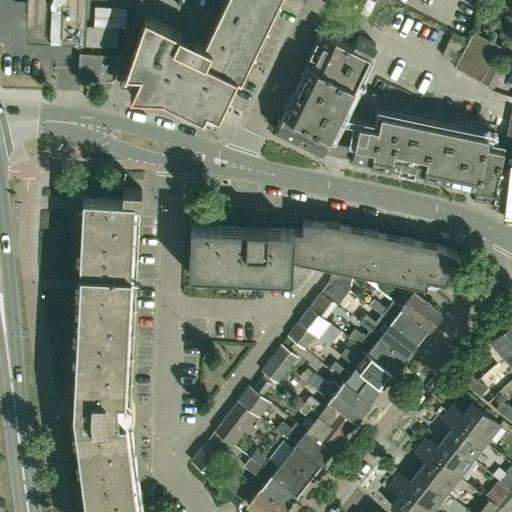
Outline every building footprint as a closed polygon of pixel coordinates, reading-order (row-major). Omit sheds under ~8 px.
[(25,0),(25,13),(57,15),(85,16),(85,5),(85,0),(25,0)] [(224,0),(204,43),(200,42),(149,16),(146,15),(126,72),(129,72),(141,73),(140,75),(137,80),(133,89),(147,89),(147,95),(162,96),(176,103),(180,96),(191,101),(187,108),(204,116),(208,109),(218,114),(221,108),(236,76),(237,74),(243,63),(250,67),(254,57),(256,54),(249,50),(255,37),(262,40),(275,14),(268,11),(273,0),(224,0)] [(118,27),(86,26),(85,45),(117,47),(118,27)] [(370,54),(375,43),(358,35),(352,45),(323,31),(275,130),(322,152),(340,117),(370,54)] [(454,66),(481,81),(492,59),(500,45),(472,31),(454,66)] [(78,78),(113,80),(122,54),(79,51),(78,78)] [(498,77),(504,65),(492,59),(481,81),(493,87),(498,77)] [(493,199),(500,163),(504,148),(486,144),(488,133),(381,111),(378,125),(359,121),(351,158),(476,184),(473,195),(493,199)] [(351,158),(359,121),(355,120),(340,117),(322,152),(336,155),(351,158)] [(511,156),(510,156),(509,164),(500,163),(493,199),(493,200),(505,202),(503,215),(511,216),(511,156)] [(73,408),(86,511),(137,511),(125,419),(124,395),(134,201),(141,201),(142,188),(123,187),(122,198),(84,196),(73,408)] [(189,274),(256,277),(292,279),(293,258),(332,266),(329,280),(321,290),(336,302),(338,304),(349,289),(353,270),(357,271),(362,276),(379,289),(383,276),(426,285),(428,277),(446,281),(457,252),(436,244),(436,243),(325,220),(325,221),(303,220),(302,229),(268,227),(268,214),(247,213),(246,226),(191,224),(189,274)] [(324,316),(336,302),(321,290),(310,305),(324,316)] [(402,306),(428,326),(429,327),(441,311),(414,291),(402,306)] [(382,315),(391,322),(416,341),(428,326),(402,306),(393,300),(382,315)] [(330,320),(324,316),(310,305),(299,320),(318,335),(330,320)] [(369,328),(405,356),(416,341),(391,322),(386,329),(372,318),(366,325),(369,328)] [(505,356),(511,349),(511,319),(490,338),(505,356)] [(288,335),(304,347),(315,332),(299,320),(288,335)] [(348,335),(363,347),(393,371),(405,356),(369,328),(364,335),(354,328),(348,335)] [(297,355),(281,343),(273,354),(289,366),(297,355)] [(341,354),(357,366),(381,386),(393,371),(363,347),(357,355),(346,347),(341,354)] [(261,369),(265,372),(277,381),(289,366),(273,354),(261,369)] [(371,401),(370,400),(381,386),(357,366),(352,372),(336,360),(330,369),(344,380),(371,401)] [(306,380),(331,400),(356,420),(371,401),(344,380),(339,387),(331,380),(328,383),(313,371),(306,380)] [(469,372),(462,381),(471,388),(478,380),(469,372)] [(262,376),(254,387),(261,393),(269,382),(262,376)] [(487,387),(478,380),(471,388),(481,396),(487,387)] [(261,393),(254,387),(250,384),(238,399),(258,415),(270,399),(261,393)] [(356,420),(331,400),(325,407),(310,395),(304,403),(343,434),(355,420),(356,420)] [(238,399),(227,413),(245,427),(256,413),(238,399)] [(506,415),(511,407),(511,406),(503,399),(496,408),(506,415)] [(447,410),(486,442),(500,424),(471,401),(463,412),(452,404),(447,410)] [(314,421),(307,429),(332,449),(343,434),(304,403),(299,409),(314,421)] [(452,426),(444,436),(473,459),(486,442),(447,410),(442,417),(452,426)] [(233,443),(245,427),(227,413),(215,429),(233,443)] [(276,428),(296,444),(320,463),(332,449),(307,429),(297,421),(292,427),(283,420),(276,428)] [(426,438),(420,444),(460,476),(473,459),(444,436),(436,446),(426,438)] [(208,472),(220,456),(204,444),(192,459),(208,472)] [(272,473),(297,493),(320,463),(296,444),(272,473)] [(426,460),(418,470),(447,493),(460,476),(420,444),(415,451),(426,460)] [(266,482),(261,488),(285,507),(297,493),(272,473),(251,457),(244,465),(266,482)] [(399,472),(394,478),(433,510),(447,493),(418,470),(410,480),(399,472)] [(499,479),(509,487),(511,484),(511,474),(507,470),(499,479)] [(399,511),(431,511),(433,510),(394,478),(388,485),(399,494),(390,504),(399,511)] [(498,504),(507,494),(495,483),(486,494),(498,504)] [(285,507),(261,488),(259,487),(247,502),(259,511),(282,511),(286,508),(285,508),(285,507)] [(470,511),(492,511),(498,505),(484,494),(470,511)]
